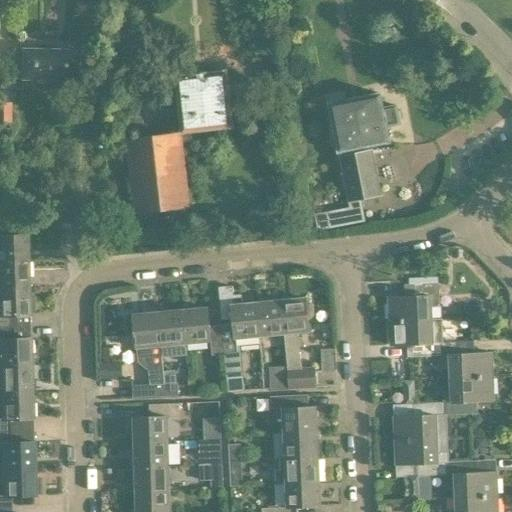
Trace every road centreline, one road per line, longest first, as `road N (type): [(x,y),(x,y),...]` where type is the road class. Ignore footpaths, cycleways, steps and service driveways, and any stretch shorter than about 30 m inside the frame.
road 1 (residential): [(80,511),(75,303),(89,284),(348,262)]
road 2 (residential): [(355,511),(348,262)]
road 3 (residential): [(348,262),(450,240),(481,212)]
